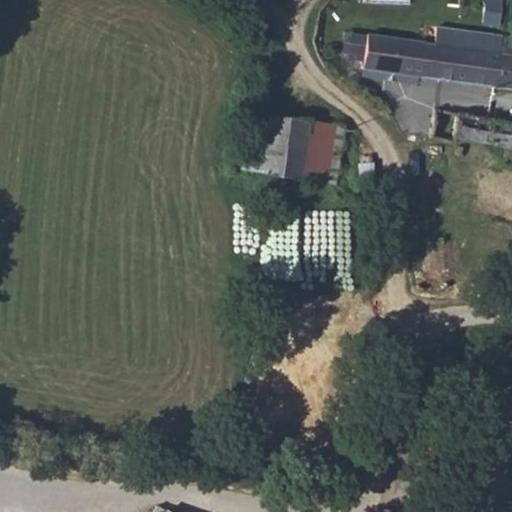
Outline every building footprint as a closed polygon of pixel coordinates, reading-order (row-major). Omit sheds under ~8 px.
[(376,26),(371,60),(490,77),(495,43),(498,27),(445,21),(443,36),(376,26)] [(511,28),(498,27),(495,43),(511,45),(511,28)] [(363,61),(365,32),(345,30),(342,59),(363,61)] [(511,45),(495,43),(490,77),(494,77),(511,79),(511,45)] [(485,134),(489,108),(433,99),(428,129),(454,135),(456,129),(485,134)] [(237,160),(264,164),(268,108),(242,104),(237,160)] [(268,108),(264,164),(300,170),(306,113),(268,108)] [(511,111),(489,108),(485,134),(511,138),(511,111)] [(306,113),(300,170),(336,174),(343,118),(306,113)] [(417,238),(424,285),(455,281),(448,233),(417,238)] [(202,511),(182,499),(174,511),(202,511)]
